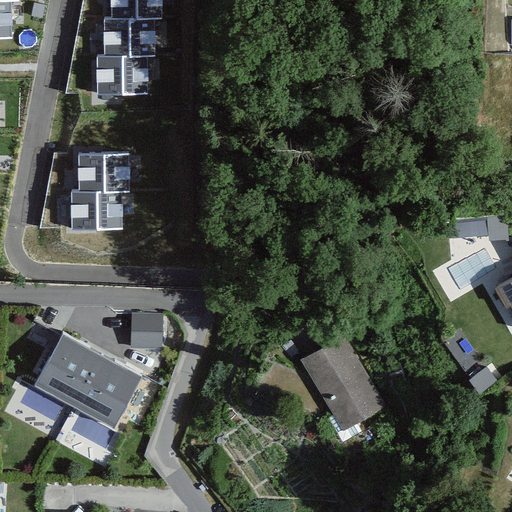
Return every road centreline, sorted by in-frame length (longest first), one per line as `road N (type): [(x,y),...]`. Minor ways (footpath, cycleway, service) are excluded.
road 1 (residential): [(166,248),(4,246),(76,0)]
road 2 (residential): [(202,511),(160,451),(202,329),(182,303),(0,294)]
